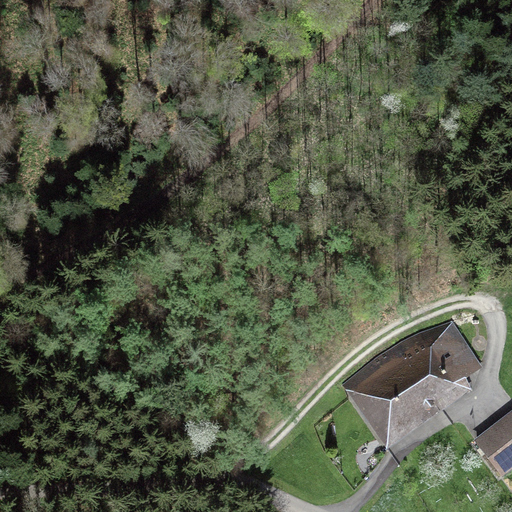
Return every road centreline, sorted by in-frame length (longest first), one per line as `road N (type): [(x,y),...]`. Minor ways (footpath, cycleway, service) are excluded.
road 1 (track): [(370,0),(258,118),(196,169),(0,289)]
road 2 (track): [(165,486),(230,461),(376,340),(433,311),(482,300)]
road 3 (unclassified): [(0,488),(236,483),(305,509)]
road 4 (track): [(339,511),(399,452),(484,389),(495,326),(482,300)]
